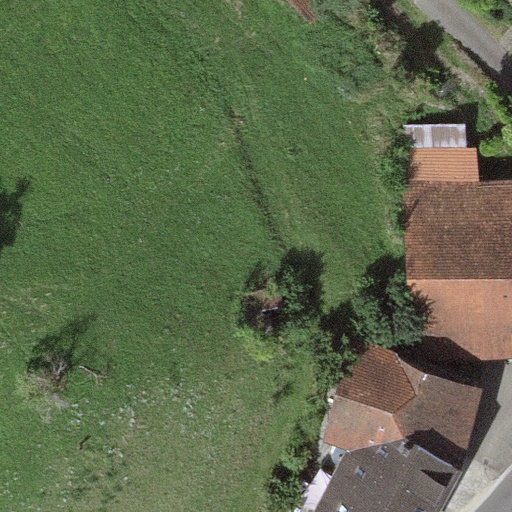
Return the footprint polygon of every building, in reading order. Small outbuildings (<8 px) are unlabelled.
[(297,0),(312,15),(327,0),(297,0)] [(402,148),(404,182),(480,177),(478,143),(402,148)] [(511,173),(480,177),(404,182),(413,345),(438,351),(511,346),(511,173)] [(413,345),(348,331),(323,436),(347,446),(403,419),(463,448),(483,370),(438,351),(413,345)] [(427,511),(429,508),(463,448),(403,419),(347,446),(312,508),(319,511),(427,511)]
